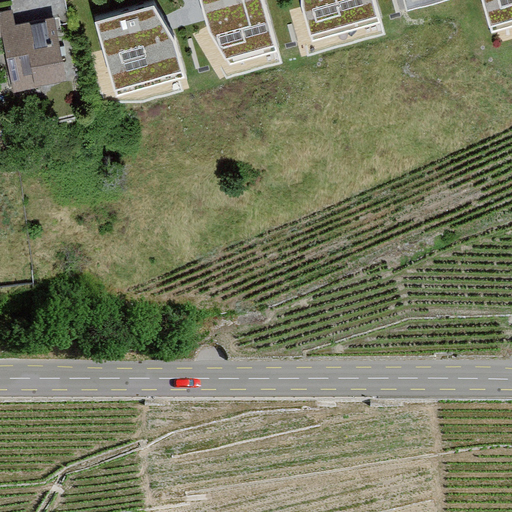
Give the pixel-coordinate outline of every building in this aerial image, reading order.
[(265,0),(200,0),(208,30),(230,66),(280,51),(265,0)] [(301,0),(301,5),(313,42),(381,22),(375,0),(301,0)] [(511,0),(481,0),(492,33),(511,27),(511,0)] [(153,2),(95,17),(116,98),(187,76),(174,35),(153,2)] [(16,26),(13,10),(0,12),(0,37),(2,37),(14,94),(67,82),(53,18),(16,26)]
